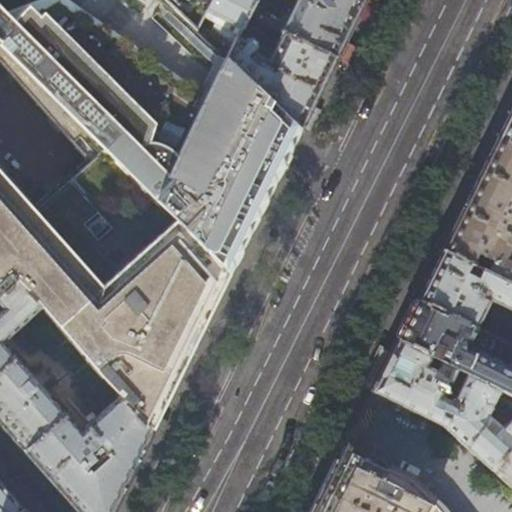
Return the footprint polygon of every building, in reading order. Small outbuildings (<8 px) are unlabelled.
[(0,0),(0,43),(229,274),(250,231),(258,214),(277,176),(300,129),(227,58),(194,28),(165,0),(0,0)] [(165,0),(194,28),(208,11),(212,0),(165,0)] [(212,0),(208,11),(241,29),(255,0),(212,0)] [(363,0),(296,0),(297,0),(289,17),(283,14),(278,24),(266,18),(263,24),(281,33),(335,58),(343,42),(352,23),(363,0)] [(316,96),(335,58),(281,33),(268,62),(260,59),(252,51),(255,49),(255,44),(250,40),(246,41),(243,43),(237,38),(227,58),(300,129),(316,96)] [(0,297),(15,284),(152,431),(161,411),(175,384),(192,349),(210,313),(229,274),(0,43),(0,297)] [(511,105),(496,137),(511,145),(511,105)] [(470,265),(476,253),(491,261),(485,272),(511,285),(511,145),(496,137),(470,191),(441,250),(470,265)] [(511,285),(485,272),(470,265),(441,250),(430,272),(416,300),(475,328),(489,300),(511,311),(511,285)] [(0,297),(0,311),(1,312),(0,312),(0,424),(77,511),(112,511),(115,507),(127,482),(152,431),(15,284),(0,297)] [(464,351),(475,328),(416,300),(407,319),(397,340),(511,396),(511,365),(511,368),(476,352),(472,352),(471,354),(464,351)] [(511,396),(397,340),(392,350),(378,377),(371,392),(439,425),(489,470),(490,469),(511,444),(511,396)] [(511,444),(490,469),(511,489),(511,444)] [(439,511),(430,500),(431,498),(406,475),(345,445),(342,452),(312,511),(439,511)] [(0,511),(19,511),(22,510),(0,484),(0,511)]
